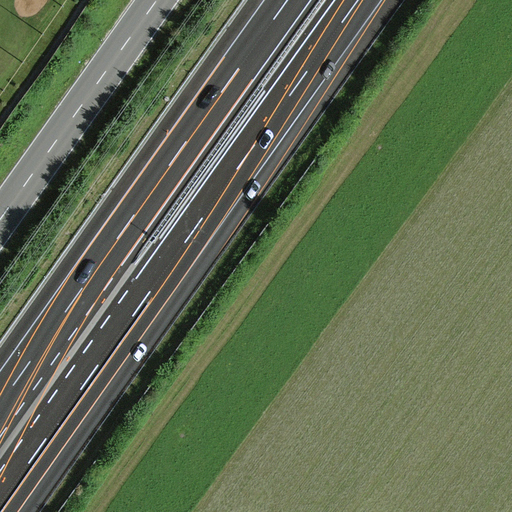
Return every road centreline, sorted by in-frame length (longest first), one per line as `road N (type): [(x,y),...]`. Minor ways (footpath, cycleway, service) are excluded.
road 1 (motorway): [(0,504),(358,0)]
road 2 (motorway): [(287,0),(0,404)]
road 3 (primary): [(0,219),(157,0)]
